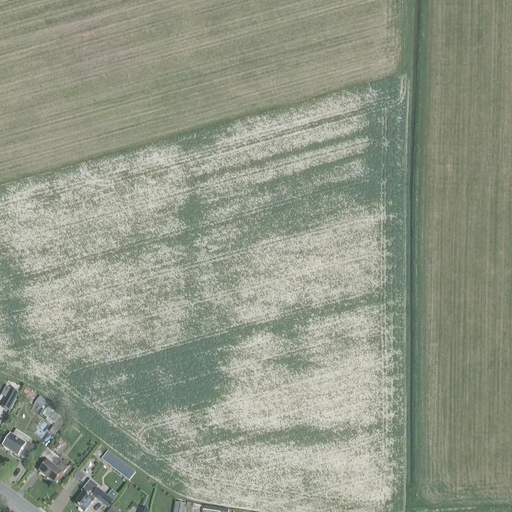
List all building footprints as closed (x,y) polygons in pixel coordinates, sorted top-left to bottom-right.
[(11,391),(1,408),(9,412),(18,395),(11,391)] [(19,398),(23,400),(28,393),(24,391),(19,398)] [(35,404),(42,410),(47,404),(39,398),(35,404)] [(64,423),(44,408),(38,416),(45,421),(46,419),(54,425),(49,433),(54,437),(64,423)] [(27,460),(35,448),(27,444),(26,446),(11,436),(3,448),(18,458),(20,456),(27,460)] [(59,440),(52,448),(56,451),(60,445),(61,446),(65,445),(59,440)] [(62,475),(67,468),(57,460),(58,458),(47,450),(39,460),(46,465),(39,473),(54,485),(62,475)] [(135,473),(107,452),(101,460),(128,482),(135,473)] [(73,475),(80,481),(84,476),(77,471),(73,475)] [(111,491),(106,498),(97,490),(98,488),(90,481),(81,492),(83,494),(73,506),(81,511),(85,511),(94,502),(93,502),(95,499),(107,509),(118,496),(111,491)]
